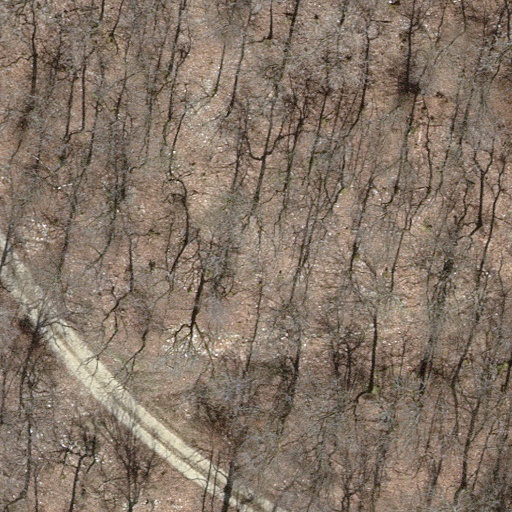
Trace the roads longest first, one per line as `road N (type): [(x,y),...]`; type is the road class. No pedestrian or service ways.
road 1 (track): [(121,388),(247,382),(511,313)]
road 2 (track): [(280,511),(172,438),(36,306),(0,242)]
